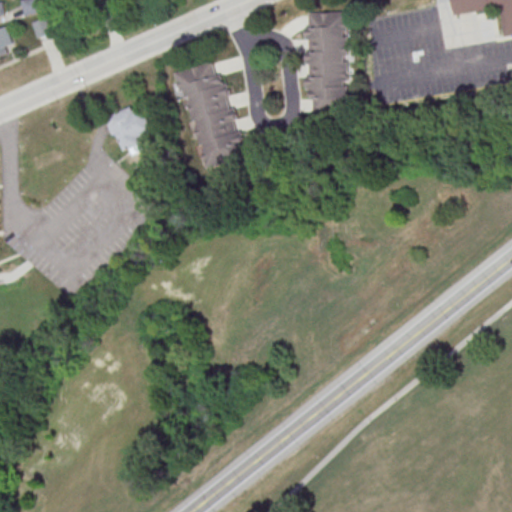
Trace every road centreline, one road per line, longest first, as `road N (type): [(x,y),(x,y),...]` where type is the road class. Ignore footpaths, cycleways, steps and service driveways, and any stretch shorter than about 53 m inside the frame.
road 1 (tertiary): [(188,511),(511,254)]
road 2 (residential): [(230,9),(247,45),(258,119),(274,131),(291,124),(289,52),(275,40),(244,40)]
road 3 (tertiary): [(250,0),(0,109)]
